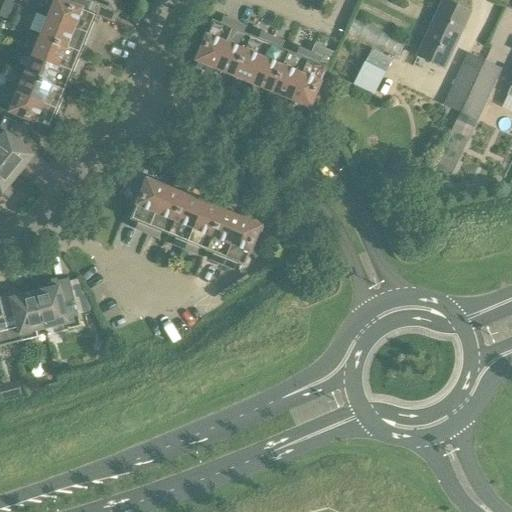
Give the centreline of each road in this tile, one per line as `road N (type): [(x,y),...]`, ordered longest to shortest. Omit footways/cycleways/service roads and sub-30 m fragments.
road 1 (unclassified): [(399,297),(354,209),(314,164),(142,89)]
road 2 (unclassified): [(126,123),(308,198),(329,219),(367,311)]
road 3 (secondary): [(284,397),(0,505)]
road 4 (secondary): [(100,511),(275,448)]
road 5 (residential): [(190,302),(50,222)]
road 6 (residential): [(50,222),(126,123)]
road 7 (secondary): [(367,311),(334,357),(284,397)]
